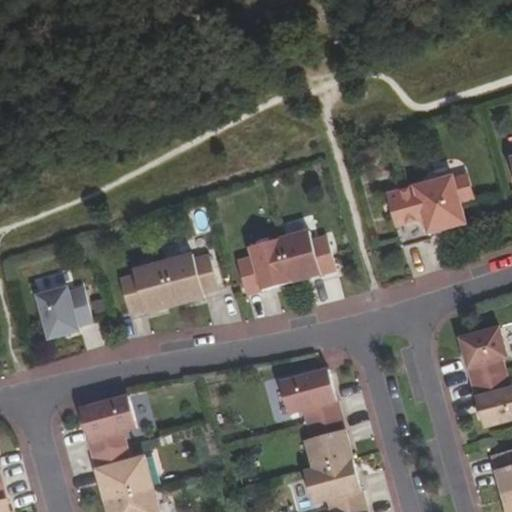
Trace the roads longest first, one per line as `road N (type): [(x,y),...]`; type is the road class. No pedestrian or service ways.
road 1 (residential): [(360,329),(25,391)]
road 2 (residential): [(411,314),(463,511)]
road 3 (residential): [(411,511),(360,329)]
road 4 (residential): [(25,391),(57,511)]
